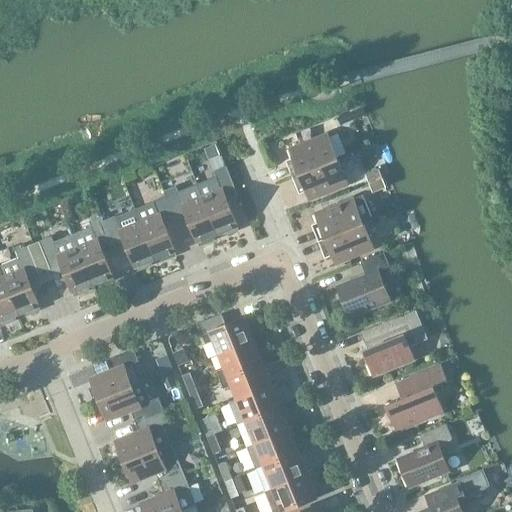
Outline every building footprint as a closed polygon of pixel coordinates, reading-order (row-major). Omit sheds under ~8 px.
[(288,166),(292,177),(337,159),(327,135),(289,150),(295,163),(288,166)] [(346,184),(337,159),(292,177),(297,189),(304,186),(309,199),(346,184)] [(237,226),(226,199),(237,195),(226,166),(213,171),(215,177),(196,184),(202,197),(217,234),(222,232),(224,235),(236,230),(235,227),(237,226)] [(217,234),(202,197),(196,184),(176,192),(174,187),(163,191),(165,196),(175,220),(186,215),(197,242),(198,242),(200,245),(212,240),(211,237),(217,234)] [(318,241),(362,224),(372,220),(362,195),(315,214),(320,227),(314,230),(318,241)] [(153,202),(134,209),(139,222),(154,259),(160,257),(161,261),(174,255),(173,252),(174,251),(163,224),(175,220),(165,196),(153,201),(153,202)] [(92,285),(98,282),(99,286),(112,280),(110,277),(112,276),(101,249),(112,245),(103,221),(101,216),(89,221),(91,226),(72,234),(92,285)] [(114,217),(103,221),(112,245),(123,240),(134,268),(136,267),(137,270),(150,265),(149,262),(154,259),(139,222),(119,230),(114,217)] [(372,248),(362,224),(318,241),(323,253),(330,250),(335,263),(372,248)] [(86,287),(92,285),(72,234),(52,242),(50,237),(38,241),(50,270),(61,265),(72,293),(74,292),(75,295),(88,290),(86,287)] [(18,258),(0,265),(0,267),(19,314),(24,312),(26,315),(38,310),(37,307),(39,306),(28,279),(39,274),(27,246),(15,251),(18,258)] [(390,301),(378,271),(389,267),(383,253),(360,262),(365,275),(336,286),(338,291),(337,294),(339,300),(343,301),(349,318),(390,301)] [(0,321),(0,322),(2,325),(14,320),(13,316),(19,314),(0,267),(0,321)] [(363,351),(373,375),(413,359),(408,346),(427,339),(415,310),(360,333),(366,349),(363,351)] [(221,314),(197,324),(205,345),(214,341),(219,354),(252,341),(243,318),(225,325),(221,314)] [(261,363),(252,341),(219,354),(225,368),(216,371),(219,380),(261,363)] [(91,380),(99,400),(132,386),(124,367),(138,362),(133,349),(109,359),(114,370),(91,380)] [(232,385),(237,399),(270,386),(261,363),(219,380),(223,389),(232,385)] [(435,417),(434,414),(442,410),(433,387),(447,382),(440,366),(395,384),(401,399),(385,405),(394,430),(419,420),(420,423),(435,417)] [(188,392),(196,389),(189,373),(182,376),(188,392)] [(130,410),(134,421),(163,410),(158,398),(150,401),(143,382),(132,386),(99,400),(107,420),(130,410)] [(237,425),(246,421),(279,408),(270,386),(237,399),(228,402),(237,425)] [(203,406),(196,389),(188,392),(195,409),(203,406)] [(288,430),(279,408),(246,421),(255,443),(288,430)] [(124,462),(157,449),(169,444),(161,425),(168,422),(163,410),(134,421),(139,433),(116,442),(124,462)] [(214,434),(207,417),(200,420),(206,437),(214,434)] [(397,459),(409,487),(448,471),(440,451),(452,438),(446,424),(419,434),(425,448),(397,459)] [(255,469),(264,466),(297,452),(288,430),(255,443),(246,447),(255,469)] [(221,451),(214,434),(206,437),(213,454),(221,451)] [(171,443),(169,444),(157,449),(124,462),(132,482),(155,473),(159,484),(183,474),(179,462),(171,443)] [(297,452),(264,466),(255,469),(264,491),(306,475),(297,452)] [(217,465),(224,482),(232,479),(225,462),(217,465)] [(419,511),(418,511),(461,511),(460,508),(468,505),(464,495),(488,485),(482,469),(457,479),(459,483),(425,496),(430,507),(419,511)] [(183,474),(159,484),(164,495),(141,504),(143,511),(179,511),(182,511),(196,505),(188,486),(183,474)] [(272,511),(279,511),(283,510),(315,498),(306,475),(264,491),(272,511)] [(231,498),(238,495),(232,479),(224,482),(231,498)] [(218,511),(216,499),(201,501),(202,511),(218,511)]
